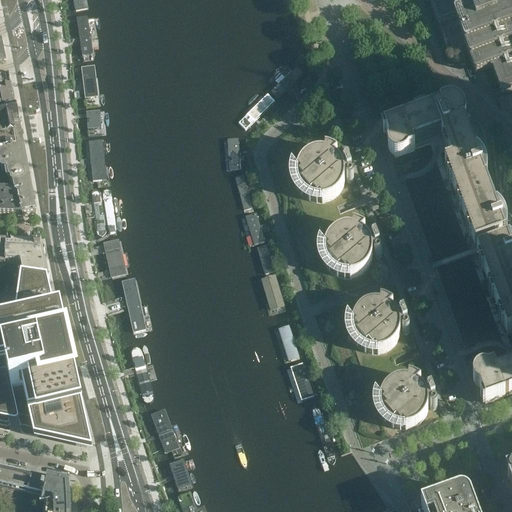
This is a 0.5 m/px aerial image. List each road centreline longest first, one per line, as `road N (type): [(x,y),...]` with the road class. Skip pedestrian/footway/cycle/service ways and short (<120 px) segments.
road 1 (residential): [(505,511),(322,0)]
road 2 (secondary): [(57,231),(114,472)]
road 3 (secondary): [(132,468),(67,230)]
road 4 (secondary): [(17,0),(57,231)]
road 5 (secondary): [(67,230),(40,0)]
